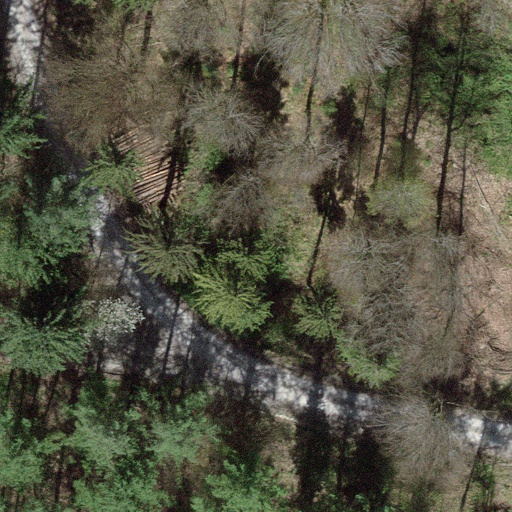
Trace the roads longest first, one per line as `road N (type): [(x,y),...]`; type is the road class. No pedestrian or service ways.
road 1 (track): [(17,0),(64,148),(170,360),(511,443)]
road 2 (track): [(0,334),(170,360)]
